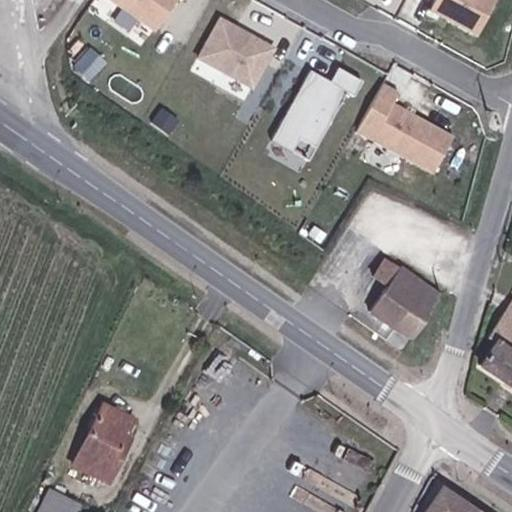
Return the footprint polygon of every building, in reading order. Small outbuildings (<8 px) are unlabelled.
[(98,0),(150,36),(175,0),(98,0)] [(492,2),(487,0),(432,0),(425,14),(472,39),(492,2)] [(268,54),(215,24),(194,62),(247,92),(268,54)] [(265,144),(285,155),(293,142),(309,151),(340,96),(347,100),(355,86),(332,73),(324,86),(304,75),(265,144)] [(394,96),(377,87),(350,135),(427,178),(448,141),(388,107),(394,96)] [(293,142),(285,155),(302,164),(309,151),(293,142)] [(432,319),(445,293),(388,255),(377,273),(393,283),(377,308),(401,326),(404,323),(419,334),(432,319)] [(511,325),(497,347),(501,350),(492,364),(511,377),(511,325)] [(114,481),(127,451),(119,448),(124,438),(132,418),(107,408),(80,467),(114,481)] [(119,448),(127,451),(131,441),(124,438),(119,448)] [(85,511),(86,510),(49,493),(40,511),(85,511)] [(470,511),(444,495),(432,511),(470,511)]
